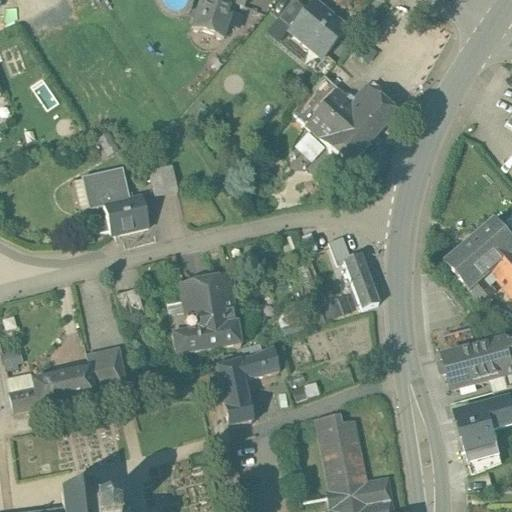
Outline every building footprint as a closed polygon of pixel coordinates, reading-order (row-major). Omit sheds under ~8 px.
[(164,0),(163,4),(181,11),(185,0),(164,0)] [(246,0),(200,0),(191,29),(223,40),(234,6),(243,9),(246,0)] [(295,1),(279,20),(291,30),(307,11),(295,1)] [(324,14),(314,6),(315,5),(313,4),(307,11),(291,30),(289,33),(311,51),(315,46),(327,56),(346,33),(325,15),(326,14),(325,13),(324,14)] [(324,80),(292,117),(304,128),(336,91),(324,80)] [(336,91),(304,128),(335,155),(350,169),(373,143),(374,144),(380,138),(379,137),(397,116),(366,88),(353,102),(349,98),(347,101),(336,91)] [(309,162),(323,149),(307,133),(293,147),(309,162)] [(108,135),(97,141),(107,159),(118,153),(108,135)] [(350,169),(335,155),(323,168),(338,182),(350,169)] [(171,168),(148,173),(153,198),(176,193),(171,168)] [(120,171),(81,181),(89,213),(103,210),(103,208),(127,202),(120,171)] [(127,202),(103,208),(103,210),(110,239),(147,230),(140,199),(127,202)] [(511,241),(496,222),(445,266),(470,295),(485,282),(491,277),(511,258),(511,241)] [(343,240),(327,245),(336,269),(344,266),(343,262),(357,256),(358,259),(359,259),(358,254),(349,258),(343,240)] [(358,259),(357,256),(343,262),(344,266),(362,313),(377,307),(359,259),(358,259)] [(511,258),(491,277),(511,300),(511,258)] [(228,278),(178,287),(187,335),(171,338),(175,360),(241,348),(228,278)] [(485,282),(470,295),(481,307),(496,294),(485,282)] [(136,291),(124,295),(131,318),(143,314),(136,291)] [(124,295),(113,298),(120,321),(131,318),(124,295)] [(346,297),(318,304),(322,321),(351,314),(346,297)] [(505,345),(444,361),(444,364),(440,365),(443,377),(447,375),(452,394),(504,380),(511,377),(511,348),(507,350),(505,345)] [(117,352),(86,359),(88,371),(94,397),(125,390),(117,352)] [(271,352),(253,361),(214,371),(227,430),(251,424),(242,381),(276,374),(271,352)] [(88,371),(32,384),(34,392),(37,409),(94,397),(88,371)] [(511,390),(507,392),(493,395),(496,405),(509,402),(509,403),(511,402),(511,390)] [(34,392),(9,397),(13,415),(37,409),(34,392)] [(496,405),(457,417),(464,441),(458,443),(461,455),(465,454),(468,465),(485,460),(493,444),(490,432),(511,425),(511,413),(509,403),(509,402),(496,405)] [(352,424),(338,427),(337,418),(315,423),(329,493),(325,494),(328,511),(391,511),(386,483),(364,487),(363,484),(356,448),(351,426),(352,426),(352,424)] [(59,511),(117,511),(116,503),(100,505),(98,489),(61,494),(63,511),(59,511)]
